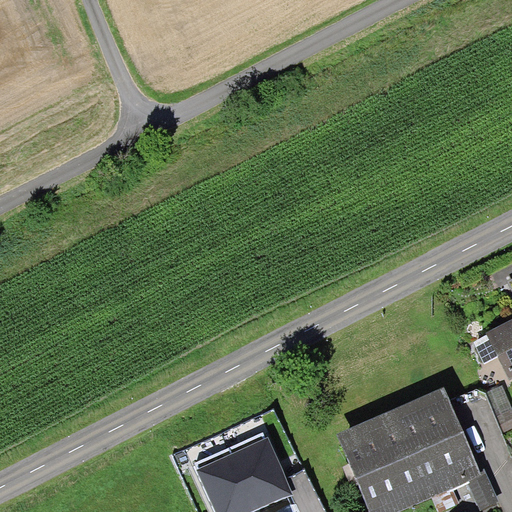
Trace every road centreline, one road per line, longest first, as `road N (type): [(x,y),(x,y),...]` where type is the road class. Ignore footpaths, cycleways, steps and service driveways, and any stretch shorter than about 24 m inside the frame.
road 1 (secondary): [(0,488),(511,225)]
road 2 (unclassified): [(0,204),(397,0)]
road 3 (track): [(143,129),(88,0)]
